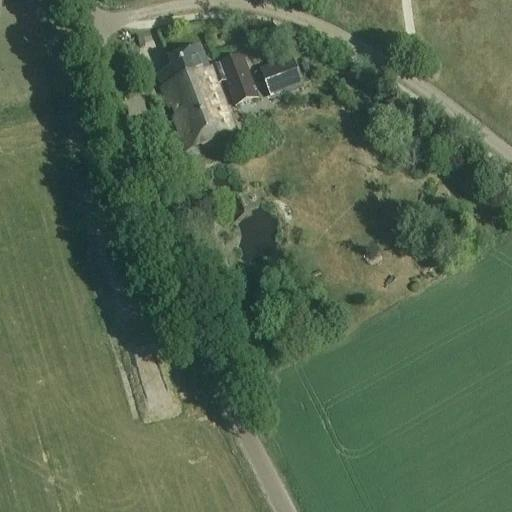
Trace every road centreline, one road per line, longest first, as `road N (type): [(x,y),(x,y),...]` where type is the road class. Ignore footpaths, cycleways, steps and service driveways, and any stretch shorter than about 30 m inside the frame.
road 1 (tertiary): [(284,511),(164,255),(79,0)]
road 2 (track): [(511,163),(400,76),(286,16),(219,4),(86,24)]
